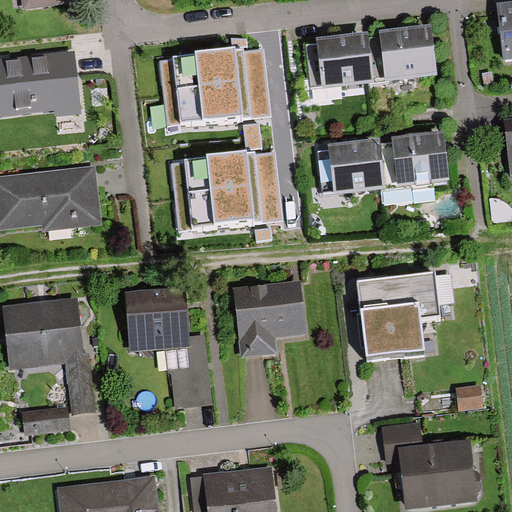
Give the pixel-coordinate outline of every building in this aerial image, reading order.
[(70,0),(26,0),(28,8),(71,4),(70,0)] [(511,0),(510,0),(511,0),(496,2),(503,61),(511,59),(511,0)] [(431,24),(381,31),(387,78),(437,72),(431,24)] [(367,32),(318,38),(324,87),(373,81),(367,32)] [(269,50),(159,61),(166,135),(277,124),(269,50)] [(75,53),(0,60),(0,115),(56,110),(57,117),(81,115),(75,53)] [(442,130),(393,136),(399,184),(449,178),(442,130)] [(379,138),(329,144),(335,193),(385,186),(379,138)] [(281,151),(171,164),(180,236),(289,223),(281,151)] [(97,170),(0,179),(0,229),(45,225),(45,233),(103,228),(97,170)] [(304,274),(237,283),(246,353),(282,348),(280,332),(311,328),(304,274)] [(435,276),(359,284),(368,360),(423,354),(419,322),(440,320),(435,276)] [(189,282),(131,287),(135,348),(167,345),(194,343),(193,332),(189,282)] [(443,312),(457,311),(456,282),(442,282),(443,312)] [(83,297),(11,304),(17,363),(70,358),(75,410),(97,407),(92,348),(88,348),(83,297)] [(194,343),(167,345),(169,372),(174,372),(177,406),(190,405),(192,426),(217,424),(210,331),(193,332),(194,343)] [(71,406),(26,410),(29,432),(73,427),(71,406)] [(421,428),(384,433),(388,471),(403,469),(408,511),(479,502),(472,442),(423,448),(421,428)] [(277,511),(273,471),(192,481),(196,511),(277,511)] [(159,511),(155,478),(59,491),(61,511),(159,511)]
